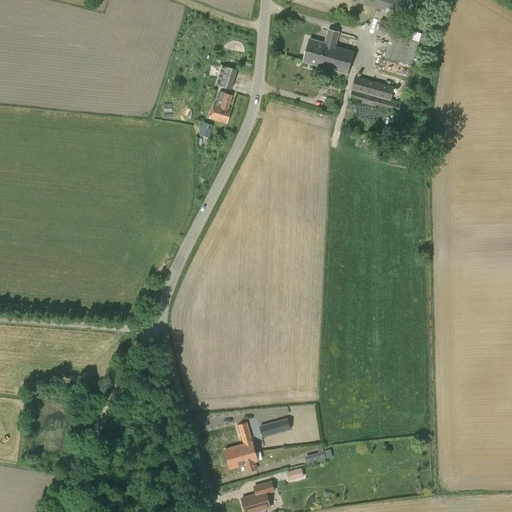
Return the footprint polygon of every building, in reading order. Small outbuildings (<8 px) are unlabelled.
[(409,0),(408,0),(356,0),(356,2),(385,11),(386,8),(405,13),(409,0)] [(399,24),(381,19),(378,30),(390,34),(383,58),(413,66),(422,34),(404,29),(402,36),(396,35),(399,24)] [(309,39),(306,49),(322,53),(321,56),(350,64),(353,50),(335,45),(339,32),(328,29),(325,43),(309,39)] [(322,53),(306,49),(303,62),(347,74),(350,64),(321,56),(322,53)] [(216,85),(232,90),(238,70),(222,65),(216,85)] [(394,87),(355,76),(348,99),(407,115),(410,105),(391,100),(394,87)] [(229,107),(232,95),(221,92),(217,103),(214,103),(210,118),(226,123),(231,108),(229,107)] [(209,137),(212,126),(201,123),(198,134),(209,137)] [(262,437),(290,429),(287,418),(279,421),(278,418),(265,421),(266,425),(259,427),(262,437)] [(238,425),(243,445),(225,450),(227,459),(254,451),(252,443),(246,423),(238,425)] [(307,465),(341,456),(340,450),(334,452),(333,451),(329,452),(330,453),(324,455),(323,451),(305,456),(307,465)] [(257,461),(254,451),(227,459),(230,469),(245,465),(247,472),(256,469),(254,462),(257,461)] [(285,472),(288,481),(304,477),(301,467),(285,472)] [(244,511),(253,511),(270,507),(266,493),(274,491),(271,483),(254,487),(256,495),(241,499),(244,511)]
